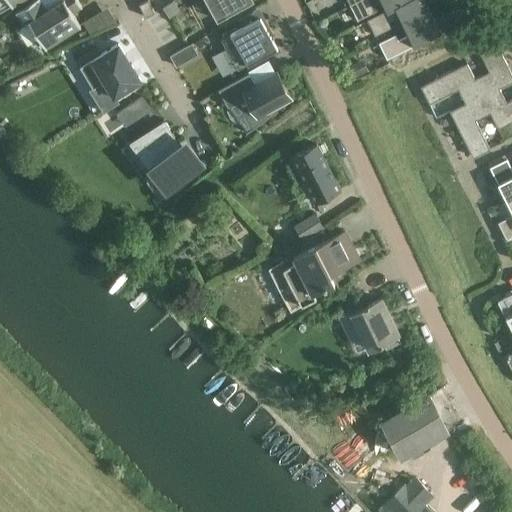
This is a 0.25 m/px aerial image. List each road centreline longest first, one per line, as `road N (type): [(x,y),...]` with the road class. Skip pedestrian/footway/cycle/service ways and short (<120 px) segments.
road 1 (unclassified): [(511,457),(419,289),(288,0)]
road 2 (unclassified): [(194,119),(120,0)]
road 3 (residential): [(511,281),(473,301),(511,375)]
